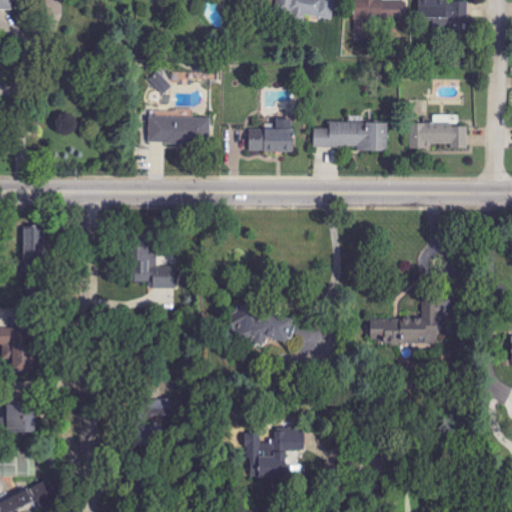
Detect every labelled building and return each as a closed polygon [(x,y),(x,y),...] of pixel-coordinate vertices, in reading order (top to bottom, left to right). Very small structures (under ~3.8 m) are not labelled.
[(0,0),(0,9),(13,10),(13,0),(0,0)] [(355,0),(355,31),(381,31),(381,19),(407,19),(407,0),(386,0),(355,0)] [(468,19),(467,0),(439,0),(420,0),(420,20),(468,19)] [(152,80),(165,94),(173,86),(160,72),(152,80)] [(150,142),(211,143),(212,118),(194,117),(194,111),(150,110),(150,142)] [(411,123),(411,146),(452,146),(452,148),(468,148),(468,126),(453,126),(453,115),(435,115),(435,123),(411,123)] [(250,129),(249,152),(293,152),(293,119),(276,119),(276,129),(250,129)] [(388,122),(330,122),(330,128),(314,128),(314,147),(358,147),(358,151),(388,151),(388,122)] [(24,258),(45,259),(46,227),(25,227),(24,258)] [(175,265),(157,266),(157,233),(131,233),(132,283),(146,282),(147,288),(175,287),(175,265)] [(442,344),(440,298),(423,299),(423,317),(369,320),(370,344),(404,343),(404,352),(430,350),(430,344),(442,344)] [(292,319),(234,306),(228,334),(267,342),(267,339),(287,343),(292,319)] [(0,346),(10,347),(9,371),(34,372),(35,337),(27,336),(27,330),(0,328),(0,346)] [(12,397),(31,397),(31,383),(11,383),(12,397)] [(172,415),(172,399),(143,399),(143,411),(129,411),(129,443),(161,443),(161,423),(155,423),(155,415),(172,415)] [(22,405),(1,405),(1,432),(35,433),(35,410),(22,410),(22,405)] [(286,478),(286,452),(303,452),(303,428),(275,428),(275,441),(261,441),(261,434),(247,434),(247,478),(286,478)] [(0,511),(36,511),(59,501),(58,498),(50,480),(47,480),(0,503),(0,511)]
